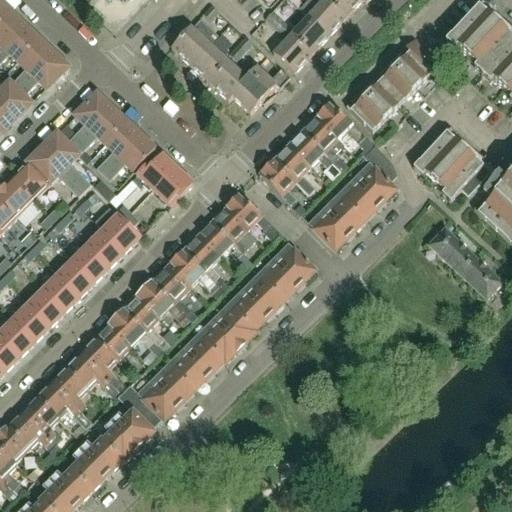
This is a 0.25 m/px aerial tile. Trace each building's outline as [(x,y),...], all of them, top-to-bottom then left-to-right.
[(362,4),(357,0),(327,0),(325,3),(346,22),(362,4)] [(468,67),(505,27),(490,14),(494,10),(483,0),(482,0),(475,8),(478,11),(446,47),(468,67)] [(346,22),(325,3),(308,21),(329,41),(346,22)] [(511,14),(504,4),(496,9),(506,23),(511,19),(511,14)] [(0,26),(10,16),(0,7),(0,26)] [(211,25),(219,16),(211,9),(203,18),(211,25)] [(282,23),(273,15),(266,22),(274,31),(282,23)] [(0,55),(24,30),(10,16),(0,26),(0,55)] [(329,41),(308,21),(291,39),(312,59),(329,41)] [(290,31),(282,23),(274,31),(283,39),(290,31)] [(490,87),(511,63),(511,33),(505,27),(468,67),(490,87)] [(18,65),(39,44),(24,30),(0,55),(0,69),(11,58),(18,65)] [(191,70),(210,49),(191,31),(172,52),(191,70)] [(312,59),(291,39),(273,58),(294,78),(312,59)] [(245,56),(253,47),(245,40),(237,49),(245,56)] [(425,72),(434,64),(434,63),(414,43),(391,67),(416,92),(431,78),(425,72)] [(18,94),(53,57),(39,44),(18,65),(27,73),(13,88),(18,94)] [(209,87),(229,66),(210,49),(191,70),(209,87)] [(245,56),(237,49),(229,58),(236,65),(245,56)] [(47,93),(68,71),(53,57),(18,94),(25,101),(40,85),(47,93)] [(511,108),(511,107),(511,63),(490,87),(511,108)] [(228,105),(258,72),(257,72),(246,83),(229,66),(209,87),(228,105)] [(416,92),(391,67),(376,81),(402,107),(416,92)] [(251,118),(276,90),(280,94),(290,82),(281,74),(271,85),(258,72),(228,105),(229,105),(233,101),(251,118)] [(402,107),(376,81),(361,96),(387,121),(402,107)] [(25,101),(18,94),(13,88),(11,87),(1,95),(0,93),(0,103),(17,122),(32,107),(25,101)] [(387,121),(361,96),(347,111),(372,136),(387,121)] [(85,130),(67,149),(73,154),(112,113),(97,99),(75,120),(85,130)] [(17,122),(0,103),(0,132),(3,135),(17,122)] [(371,149),(330,108),(316,122),(338,145),(347,136),(363,153),(361,154),(363,156),(371,149)] [(105,149),(126,127),(112,113),(73,154),(78,160),(87,168),(92,162),(84,154),(97,140),(105,149)] [(344,151),(338,145),(316,122),(302,136),(342,177),(348,171),(336,159),(344,151)] [(103,179),(140,140),(126,127),(105,149),(97,157),(105,165),(97,173),(103,179)] [(435,192),(472,152),(450,132),(413,172),(435,192)] [(342,177),(302,136),(288,150),(310,173),(318,165),(327,173),(324,176),(328,181),(324,186),(329,191),(342,177)] [(73,154),(67,149),(57,138),(40,154),(71,185),(83,197),(90,190),(69,169),(78,160),(73,154)] [(135,176),(155,154),(140,140),(103,179),(109,185),(126,168),(135,176)] [(380,209),(395,195),(396,194),(389,187),(397,180),(389,167),(371,149),(363,156),(361,159),(370,168),(354,183),(380,209)] [(310,173),(288,150),(274,164),(296,187),(309,199),(315,193),(302,181),(310,173)] [(467,201),(494,172),(472,152),(435,192),(450,206),(460,195),(467,201)] [(83,197),(71,185),(40,154),(24,170),(46,192),(58,180),(67,189),(79,201),(83,197)] [(154,195),(175,173),(158,157),(137,179),(147,188),(154,195)] [(296,187),(274,164),(259,179),(290,210),(296,204),(288,195),(295,188),(296,187)] [(8,186),(30,208),(46,192),(24,170),(8,186)] [(171,211),(193,190),(175,173),(154,195),(171,211)] [(511,182),(506,177),(490,195),(511,215),(511,182)] [(137,179),(117,201),(112,206),(118,212),(138,191),(142,194),(147,188),(137,179)] [(380,209),(354,183),(339,197),(365,224),(380,209)] [(112,206),(117,201),(107,191),(100,185),(95,190),(112,206)] [(5,189),(0,193),(0,209),(14,224),(30,208),(8,186),(5,189)] [(511,215),(490,195),(473,213),(511,248),(511,215)] [(365,224),(339,197),(324,213),(350,239),(365,224)] [(280,239),(240,199),(225,213),(248,235),(257,226),(275,244),(280,239)] [(85,217),(92,210),(88,205),(80,212),(85,217)] [(0,237),(14,224),(0,209),(0,237)] [(132,217),(125,210),(120,215),(127,222),(132,217)] [(61,220),(55,213),(47,220),(54,227),(61,220)] [(211,227),(243,258),(256,245),(247,235),(248,235),(225,213),(211,227)] [(324,213),(309,228),(335,254),(350,239),(324,213)] [(124,257),(139,241),(113,215),(98,231),(103,236),(113,246),(124,257)] [(68,230),(76,222),(71,216),(62,224),(68,230)] [(140,225),(132,217),(127,222),(135,230),(140,225)] [(47,234),(54,227),(47,220),(40,227),(47,234)] [(59,238),(68,230),(62,224),(54,232),(59,238)] [(243,258),(211,227),(197,241),(220,263),(229,254),(243,269),(239,273),(243,277),(253,268),(243,258)] [(103,236),(98,231),(83,246),(88,251),(109,272),(124,257),(113,246),(103,236)] [(477,263),(466,253),(445,233),(428,250),(468,287),(484,270),(477,263)] [(28,252),(37,243),(31,236),(22,245),(28,252)] [(220,263),(197,241),(183,255),(223,295),(229,289),(211,272),(220,263)] [(39,258),(46,251),(41,246),(33,253),(39,258)] [(315,274),(294,253),(288,248),(273,263),(299,290),(315,274)] [(78,260),(73,266),(94,287),(109,272),(88,251),(78,260)] [(31,266),(39,258),(33,253),(26,261),(31,266)] [(223,295),(183,255),(169,269),(191,292),(200,283),(218,300),(223,295)] [(94,287),(73,266),(67,259),(52,274),(58,280),(79,302),(94,287)] [(0,270),(5,275),(13,267),(6,261),(0,266),(0,270)] [(299,290),(273,263),(258,278),(284,305),(299,290)] [(502,287),(486,272),(484,270),(468,287),(486,304),(502,287)] [(52,274),(49,271),(35,284),(44,294),(43,295),(64,317),(79,302),(58,280),(52,274)] [(188,294),(166,271),(151,286),(182,317),(188,311),(179,303),(188,294)] [(9,288),(17,280),(12,275),(4,282),(9,288)] [(258,278),(243,293),(269,320),(284,305),(258,278)] [(9,288),(4,282),(0,286),(0,293),(2,295),(9,288)] [(190,325),(182,317),(151,286),(137,301),(159,323),(168,314),(185,330),(190,325)] [(269,320),(243,293),(228,308),(254,335),(269,320)] [(43,295),(30,309),(28,310),(49,332),(64,317),(43,295)] [(159,323),(137,301),(122,315),(164,356),(170,350),(151,331),(159,323)] [(254,335),(228,308),(213,323),(241,352),(256,337),(254,335)] [(49,332),(28,310),(14,324),(13,325),(34,347),(49,332)] [(164,356),(122,315),(108,329),(131,352),(141,342),(159,360),(164,356)] [(241,352),(213,323),(197,338),(226,367),(241,352)] [(34,347),(13,325),(0,338),(0,342),(20,362),(34,347)] [(131,352),(108,329),(94,344),(116,366),(117,365),(126,373),(131,368),(123,360),(131,352)] [(170,348),(177,341),(171,334),(163,342),(170,348)] [(226,367),(197,338),(182,353),(209,380),(223,366),(225,367),(226,367)] [(20,362),(0,342),(0,372),(5,377),(20,362)] [(116,366),(94,344),(79,358),(119,398),(126,391),(109,374),(116,366)] [(209,380),(182,353),(167,368),(194,395),(209,380)] [(119,398),(79,358),(65,372),(87,395),(98,385),(115,402),(116,401),(119,398)] [(167,368),(152,383),(179,410),(194,395),(167,368)] [(87,395),(65,372),(50,387),(84,420),(84,419),(90,414),(85,409),(86,408),(80,402),(87,395)] [(163,425),(179,410),(152,383),(137,399),(142,405),(162,425),(163,425)] [(84,420),(50,387),(36,401),(59,424),(69,414),(87,432),(92,428),(84,419),(84,420)] [(162,425),(142,405),(137,399),(128,390),(126,391),(119,398),(116,401),(132,417),(151,436),(162,425)] [(59,424),(36,401),(22,415),(55,449),(61,442),(51,432),(59,424)] [(55,449),(22,415),(7,430),(30,453),(39,443),(56,460),(61,454),(55,449)] [(142,449),(153,438),(152,436),(151,437),(151,436),(132,417),(125,424),(119,418),(103,433),(110,439),(102,447),(122,469),(134,458),(135,459),(143,451),(142,449)] [(30,453),(7,430),(0,436),(0,452),(15,467),(30,453)] [(122,469),(102,447),(101,448),(99,446),(93,453),(87,446),(72,461),(78,468),(70,476),(91,497),(120,468),(122,469)] [(15,467),(0,452),(0,481),(20,501),(25,495),(8,478),(17,469),(15,467)] [(75,511),(76,511),(91,497),(70,476),(63,483),(57,476),(41,491),(47,498),(40,505),(42,506),(41,507),(46,511),(75,511)] [(20,501),(0,481),(0,492),(10,502),(1,511),(7,511),(13,507),(20,501)]
